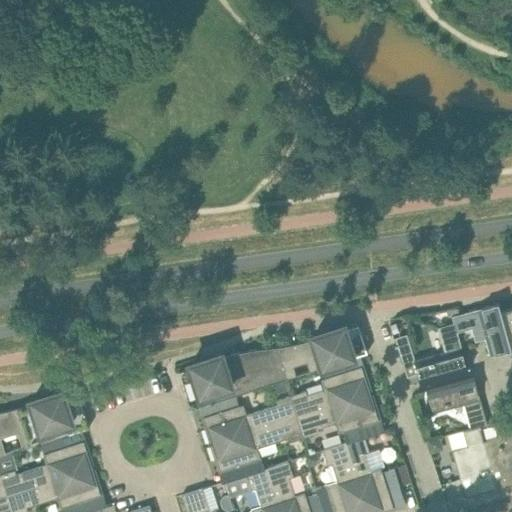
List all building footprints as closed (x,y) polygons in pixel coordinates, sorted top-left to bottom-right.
[(501,310),(499,302),(459,313),(452,315),(453,322),(457,332),(472,328),(475,341),(485,338),(490,356),(511,350),(510,348),(501,310)] [(511,306),(501,310),(510,348),(511,350),(511,353),(511,306)] [(450,309),(447,309),(448,316),(452,315),(459,313),(458,308),(450,309)] [(470,369),(469,367),(467,368),(457,332),(453,322),(438,327),(445,352),(414,361),(421,383),(470,369)] [(280,346),(275,346),(285,378),(322,367),(340,361),(367,352),(361,331),(347,335),(345,328),(344,325),(313,335),(314,338),(300,342),(297,343),(280,346)] [(285,378),(275,346),(256,349),(239,352),(222,357),(221,354),(191,363),(192,366),(178,371),(190,409),(217,400),(235,394),(285,378)] [(321,379),(324,389),(307,394),(306,390),(291,395),(297,416),(370,393),(369,391),(371,390),(367,376),(365,377),(361,366),(343,372),(340,361),(322,367),(326,377),(321,379)] [(474,377),(427,390),(433,412),(464,404),(470,428),(479,426),(487,423),(474,377)] [(0,411),(0,455),(44,441),(62,435),(89,427),(77,389),(63,393),(62,390),(32,399),(33,402),(9,409),(0,411)] [(370,394),(370,393),(297,416),(304,436),(319,432),(318,427),(335,422),(338,432),(343,430),(346,441),(364,436),(361,425),(378,419),(375,408),(377,407),(372,394),(370,394)] [(207,428),(205,428),(209,442),(211,442),(212,443),(297,416),(291,395),(275,400),(277,404),(247,414),(243,404),(239,405),(235,394),(217,400),(221,411),(203,417),(207,428)] [(220,470),(225,469),(238,464),(242,476),(247,475),(264,468),(257,447),(288,437),(289,441),(304,436),(297,416),(212,443),(212,445),(210,446),(215,459),(217,459),(220,470)] [(511,423),(510,417),(495,421),(499,437),(483,441),(489,466),(491,473),(496,488),(511,483),(511,465),(510,460),(511,459),(511,423)] [(467,445),(452,450),(465,497),(496,488),(491,473),(481,476),(480,468),(489,466),(483,441),(479,426),(470,428),(463,430),(467,445)] [(43,453),(47,463),(16,473),(15,469),(0,473),(0,474),(6,495),(92,467),(92,465),(94,465),(89,451),(87,452),(84,440),(66,446),(62,435),(44,441),(48,452),(43,453)] [(364,436),(346,441),(343,442),(365,511),(382,511),(393,507),(387,489),(399,486),(394,468),(394,467),(382,471),(380,467),(370,470),(365,453),(369,452),(364,436)] [(327,465),(331,463),(337,480),(315,487),(316,492),(322,510),(334,506),(335,511),(365,511),(343,442),(322,449),(327,465)] [(293,476),(288,460),(267,467),(281,511),(316,511),(322,510),(316,492),(306,496),(304,491),(294,494),(289,477),(293,476)] [(405,464),(394,468),(399,486),(400,486),(411,482),(406,464),(405,464)] [(95,468),(93,469),(92,467),(6,495),(12,511),(22,511),(28,510),(27,506),(57,496),(62,511),(85,511),(87,511),(83,499),(101,494),(97,483),(99,482),(95,468)] [(281,511),(267,467),(264,468),(247,475),(251,489),(255,488),(261,505),(251,508),(252,511),(281,511)] [(226,482),(225,482),(230,496),(242,492),(238,478),(226,482)] [(217,511),(216,508),(210,510),(203,487),(181,494),(187,511),(217,511)] [(0,511),(12,511),(6,495),(0,496),(0,511)]
